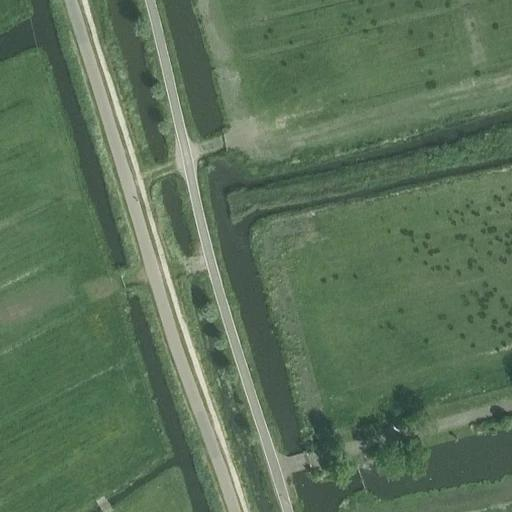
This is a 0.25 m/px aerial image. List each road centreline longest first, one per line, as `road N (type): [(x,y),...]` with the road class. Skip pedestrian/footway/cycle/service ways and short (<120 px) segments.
road 1 (unknown): [(247,511),(183,332),(85,0)]
road 2 (unclassified): [(287,511),(147,0)]
